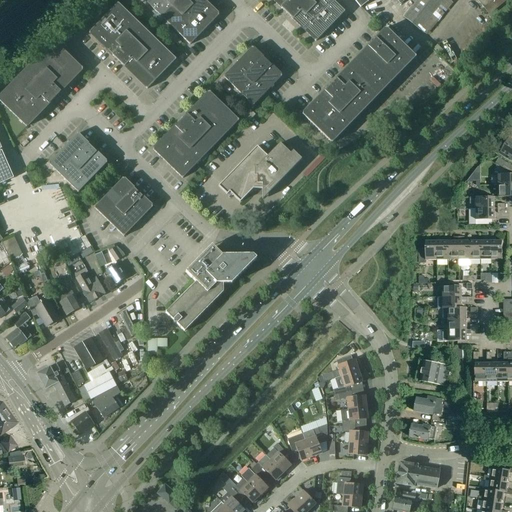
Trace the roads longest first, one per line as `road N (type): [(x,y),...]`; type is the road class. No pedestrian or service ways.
road 1 (secondary): [(98,502),(309,282)]
road 2 (secondary): [(298,272),(88,486)]
road 3 (secondary): [(511,66),(311,259)]
road 4 (secondary): [(321,269),(511,85)]
road 5 (unclassified): [(257,242),(217,236),(121,147)]
road 6 (residential): [(5,375),(141,284)]
road 7 (tertiary): [(5,375),(77,499)]
road 8 (unclassified): [(149,117),(247,15)]
road 9 (tertiary): [(88,486),(5,375)]
road 10 (residential): [(384,448),(390,372),(360,321)]
road 11 (residential): [(261,511),(312,471),(382,468)]
road 12 (residential): [(384,448),(439,455),(511,445)]
